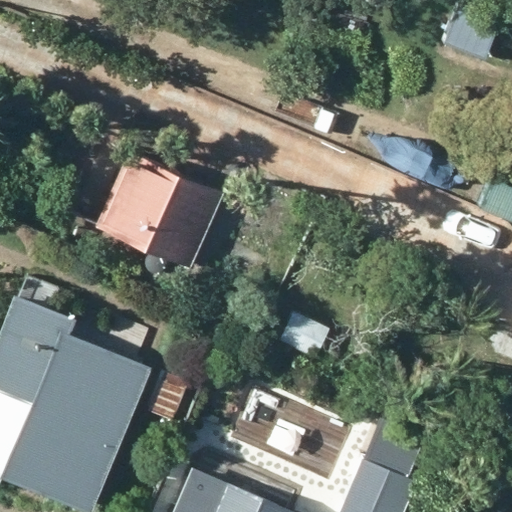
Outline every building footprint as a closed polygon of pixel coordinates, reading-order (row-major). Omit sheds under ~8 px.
[(445,40),(488,63),(507,30),(463,7),(445,40)] [(472,99),(450,98),(449,119),(471,120),(472,99)] [(188,273),(222,195),(147,163),(142,173),(131,168),(102,236),(188,273)] [(294,271),(219,234),(203,268),(278,305),(294,271)] [(96,458),(130,377),(149,386),(164,351),(96,323),(91,335),(80,330),(91,304),(61,291),(52,315),(16,299),(0,337),(0,396),(30,409),(22,427),(96,458)] [(279,345),(318,362),(333,328),(294,311),(279,345)] [(170,422),(183,396),(161,385),(147,411),(170,422)] [(407,511),(418,487),(365,462),(342,511),(407,511)] [(279,511),(188,472),(170,511),(279,511)]
